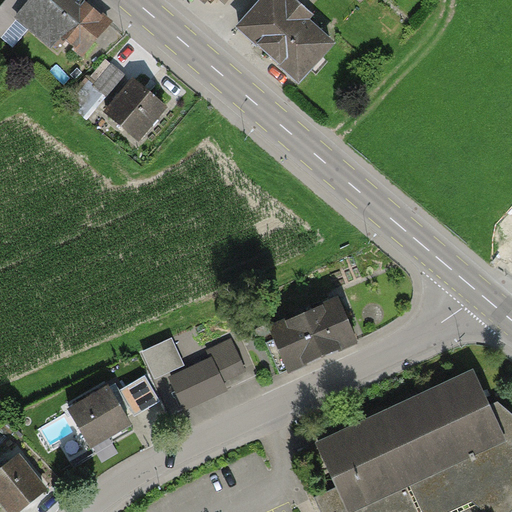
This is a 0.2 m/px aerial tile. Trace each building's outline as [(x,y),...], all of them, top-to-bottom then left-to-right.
[(34,0),(33,0),(7,0),(0,10),(0,36),(15,48),(31,27),(56,46),(62,38),(88,58),(115,24),(84,0),(74,0),(73,2),(71,0),(34,0)] [(228,0),(207,0),(220,11),(228,0)] [(339,45),(286,0),(265,0),(241,29),(305,84),(339,45)] [(170,108),(135,78),(106,113),(142,143),(170,108)] [(340,300),(273,328),(291,372),(358,343),(340,300)] [(232,339),(169,367),(187,406),(230,386),(227,380),(246,371),(232,339)] [(511,511),(511,412),(487,390),(478,370),(318,443),(351,511),(358,511),(411,490),(423,511),(460,511),(479,502),(492,511),(511,511)] [(109,390),(74,409),(95,448),(130,428),(109,390)] [(21,459),(0,474),(0,511),(19,511),(46,493),(21,459)]
